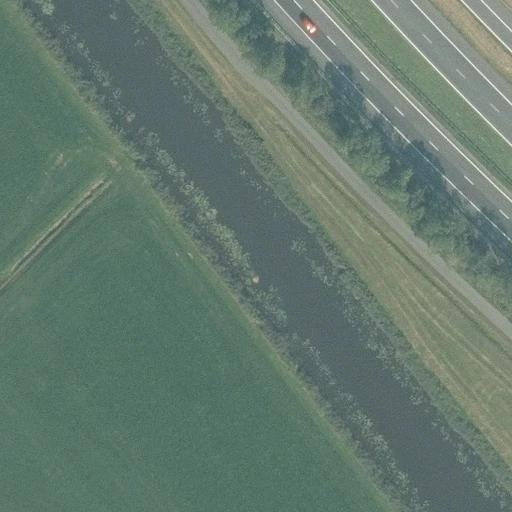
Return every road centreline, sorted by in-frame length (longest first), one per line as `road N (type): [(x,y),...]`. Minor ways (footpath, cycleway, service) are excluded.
road 1 (unclassified): [(511,333),(181,0)]
road 2 (motorway): [(292,0),(511,226)]
road 3 (motorway): [(511,126),(389,0)]
